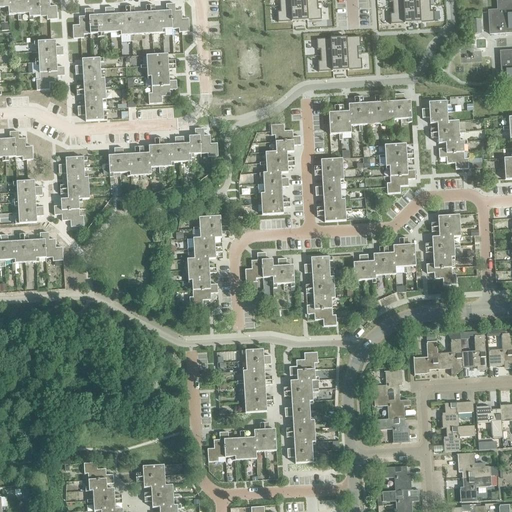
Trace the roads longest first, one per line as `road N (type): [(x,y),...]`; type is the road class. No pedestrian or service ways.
road 1 (residential): [(201,0),(205,93),(188,119),(70,131),(0,115)]
road 2 (tertiary): [(353,453),(353,380),(374,333),(401,314),(485,306)]
road 3 (residential): [(312,235),(401,226),(421,195),(466,193),(482,204)]
road 4 (residential): [(228,495),(203,488),(195,471),(188,343)]
road 5 (residential): [(239,340),(234,259),(242,243),(312,235)]
road 6 (residential): [(423,450),(420,386),(511,382)]
road 7 (residential): [(312,235),(306,100)]
road 8 (residential): [(228,495),(354,486)]
